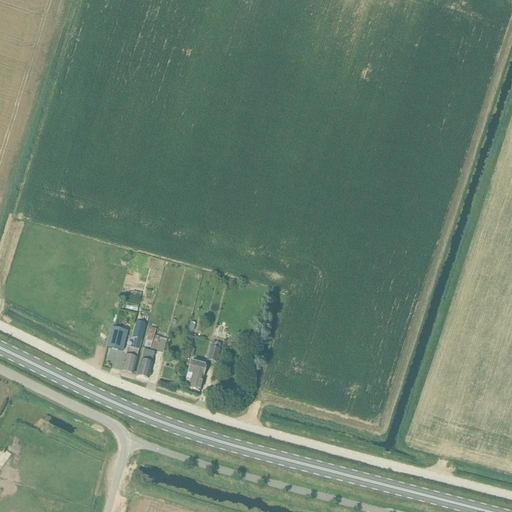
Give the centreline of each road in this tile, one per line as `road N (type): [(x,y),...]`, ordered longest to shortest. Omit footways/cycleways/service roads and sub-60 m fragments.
road 1 (unclassified): [(511,498),(207,417),(0,327)]
road 2 (primary): [(482,511),(183,430),(0,349)]
road 3 (unclassified): [(378,511),(129,441)]
road 4 (unclassified): [(129,441),(108,420),(0,368)]
